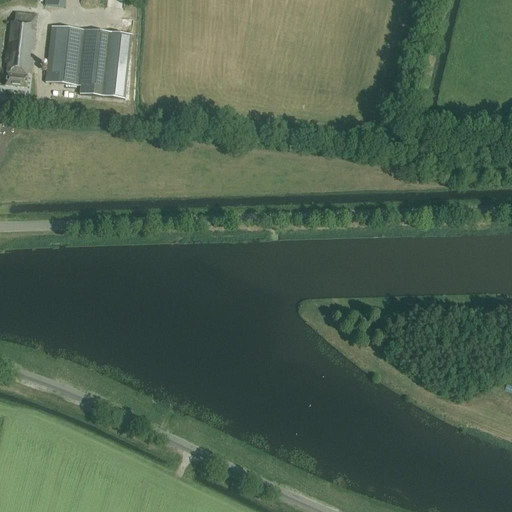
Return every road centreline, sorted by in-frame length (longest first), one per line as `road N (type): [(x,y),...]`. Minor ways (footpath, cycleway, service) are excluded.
road 1 (track): [(511,155),(380,157),(0,112)]
road 2 (unclassified): [(0,226),(511,209)]
road 3 (unclassified): [(0,368),(77,394),(327,511)]
